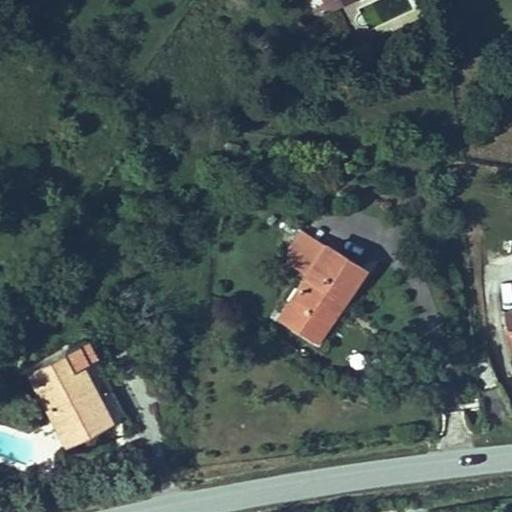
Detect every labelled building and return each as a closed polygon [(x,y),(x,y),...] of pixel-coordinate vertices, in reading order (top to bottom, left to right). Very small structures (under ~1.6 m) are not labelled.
[(308,273),(326,244),(303,229),(290,249),(288,260),(308,273)] [(336,310),(363,268),(326,244),(308,273),(280,317),(319,342),(339,311),(336,310)] [(511,326),(511,310),(503,312),(505,328),(511,326)] [(109,420),(80,365),(94,356),(84,335),(62,346),(65,352),(29,371),(66,442),(109,420)] [(500,386),(484,345),(474,345),(480,390),(500,386)] [(29,371),(65,352),(62,346),(26,365),(29,371)] [(500,386),(480,390),(483,416),(511,418),(500,386)]
